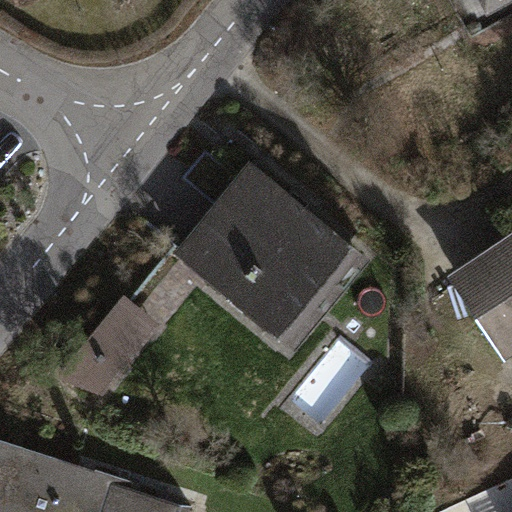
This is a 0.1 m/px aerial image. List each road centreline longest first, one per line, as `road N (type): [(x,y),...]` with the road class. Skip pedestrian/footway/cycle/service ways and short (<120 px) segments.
road 1 (residential): [(0,310),(132,147)]
road 2 (residential): [(132,147),(254,0)]
road 3 (residential): [(0,70),(132,147)]
